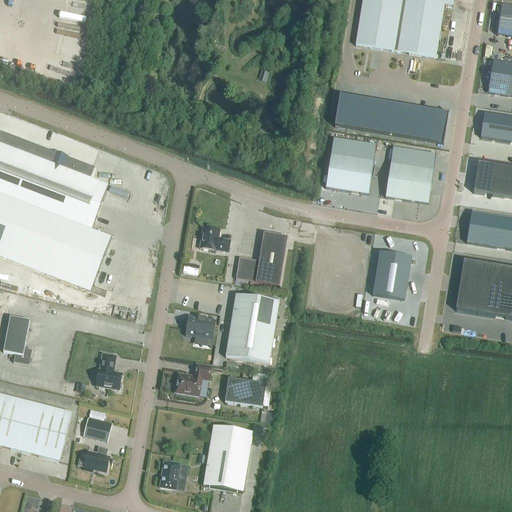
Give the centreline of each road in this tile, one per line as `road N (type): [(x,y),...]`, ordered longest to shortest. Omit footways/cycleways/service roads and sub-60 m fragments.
road 1 (unclassified): [(181,171),(270,204),(429,230),(444,222),(479,0)]
road 2 (unclassified): [(125,509),(181,171)]
road 3 (unclassified): [(181,171),(0,98)]
road 4 (unknown): [(354,0),(350,71),(463,97)]
road 5 (unknown): [(155,340),(65,319),(48,354)]
road 6 (unclassified): [(0,478),(125,509)]
